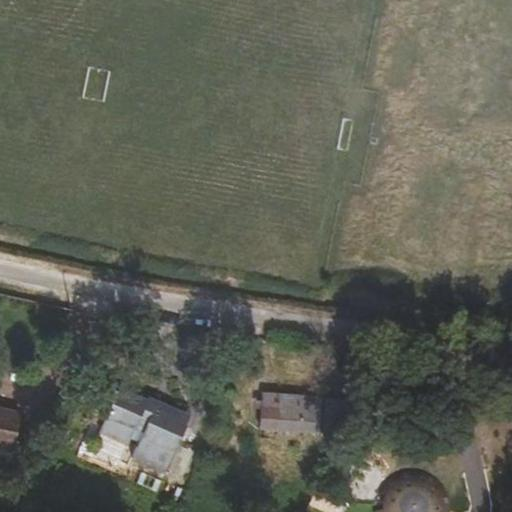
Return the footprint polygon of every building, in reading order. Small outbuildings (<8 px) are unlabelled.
[(109,392),(102,407),(108,410),(100,430),(133,447),(130,457),(163,471),(185,423),(156,408),(158,404),(129,390),(126,396),(115,391),(109,392)] [(261,395),(257,429),(316,433),(319,400),(261,395)] [(324,434),(339,435),(351,408),(351,402),(325,399),(324,434)] [(0,448),(11,451),(19,413),(0,408),(0,448)] [(416,479),(413,477),(408,477),(404,476),(400,476),(396,477),(392,478),(389,479),(386,480),(383,482),(381,483),(379,485),(376,487),(374,490),(372,493),(369,496),(368,498),(367,501),(366,505),(365,508),(365,511),(364,511),(441,511),(442,511),(441,506),(440,502),(438,498),(436,495),(435,493),(432,490),(430,487),(427,485),(424,483),(422,481),(419,480),(416,479)]
